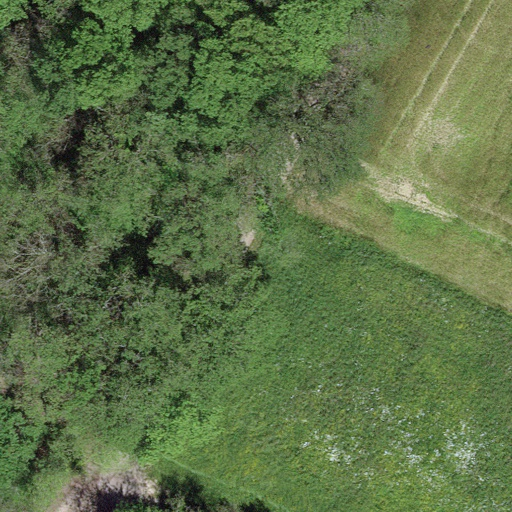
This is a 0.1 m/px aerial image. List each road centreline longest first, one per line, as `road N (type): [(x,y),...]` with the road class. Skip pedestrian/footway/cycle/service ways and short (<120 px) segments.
road 1 (track): [(71,511),(373,0)]
road 2 (track): [(121,436),(0,370)]
